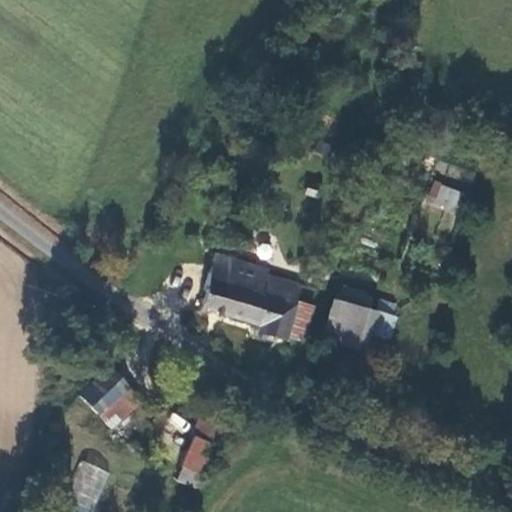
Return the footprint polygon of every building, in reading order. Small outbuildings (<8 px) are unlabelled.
[(433,179),(424,201),(452,213),(462,192),(433,179)] [(293,295),(298,279),(260,268),(261,264),(228,256),(211,252),(195,310),(255,325),(253,332),(282,340),(286,325),(296,328),(305,298),(293,295)] [(353,352),(365,309),(330,296),(314,340),(353,352)] [(127,388),(106,367),(77,396),(98,419),(127,388)] [(141,402),(127,388),(98,419),(111,432),(141,402)] [(226,397),(220,393),(214,393),(209,397),(207,404),(209,410),(214,414),(221,414),(226,410),(229,403),(226,397)] [(196,420),(191,436),(218,444),(223,428),(196,420)] [(218,444),(191,436),(180,469),(184,470),(201,474),(208,476),(218,444)] [(59,511),(92,511),(110,473),(83,460),(59,511)] [(201,474),(184,470),(180,484),(196,489),(201,474)]
